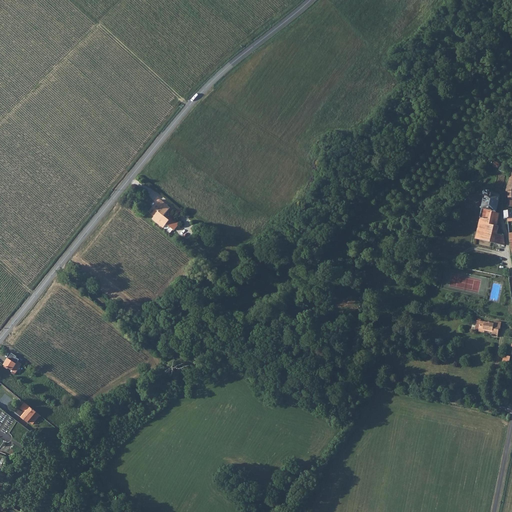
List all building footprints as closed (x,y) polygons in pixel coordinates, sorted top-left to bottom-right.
[(479,222),(480,222),(477,236),(505,246),(505,235),(498,233),(501,226),(499,225),(502,213),(497,212),(502,194),(496,193),(496,191),(487,189),(485,197),(486,197),(479,222)] [(153,208),(155,210),(151,214),(154,217),(152,220),(163,229),(166,225),(174,232),(180,224),(172,218),(170,220),(164,216),(170,208),(160,200),(153,208)] [(493,325),(480,322),(478,331),(483,332),(491,334),(491,338),(497,339),(501,324),(494,322),(493,325)] [(6,362),(14,368),(19,361),(11,355),(6,362)] [(18,371),(23,364),(19,361),(14,368),(18,371)] [(24,413),(21,417),(28,423),(29,421),(33,425),(40,415),(24,402),(19,408),(24,413)]
